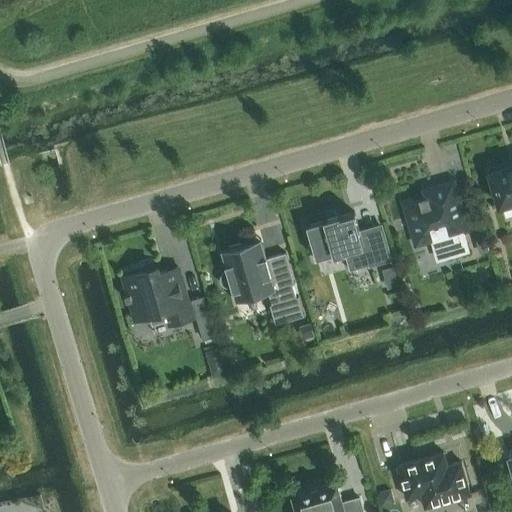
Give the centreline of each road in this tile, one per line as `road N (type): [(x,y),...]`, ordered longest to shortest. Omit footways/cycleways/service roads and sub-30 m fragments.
road 1 (residential): [(104,481),(31,241),(511,100)]
road 2 (residential): [(104,481),(511,368)]
